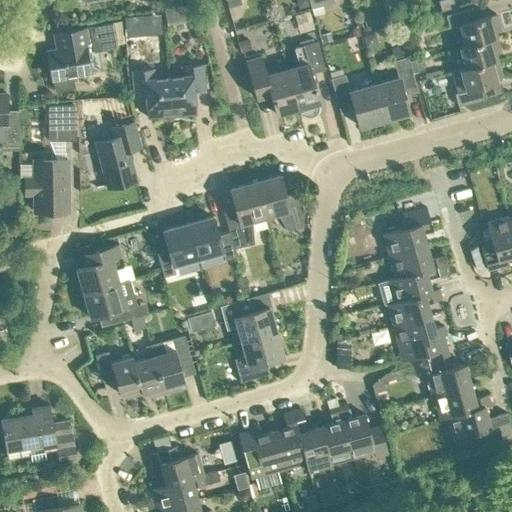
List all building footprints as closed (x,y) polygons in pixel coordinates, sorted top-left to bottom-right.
[(458,24),(464,44),(495,36),(494,31),(499,29),(495,13),(474,19),(471,7),(444,14),(448,26),(458,24)] [(313,29),(308,11),(293,15),(298,33),(313,29)] [(285,26),(282,18),(274,20),(277,29),(285,26)] [(409,22),(402,24),(405,34),(412,32),(409,22)] [(83,51),(115,45),(111,23),(57,33),(59,47),(46,50),(51,79),(53,79),(55,90),(73,86),(71,75),(87,73),(83,51)] [(331,40),(329,32),(320,34),(323,42),(331,40)] [(376,39),(374,33),(362,37),(364,43),(376,39)] [(458,45),(464,66),(464,67),(496,58),(494,53),(500,51),(495,36),(464,44),(458,45)] [(252,49),(249,38),(237,41),(240,52),(252,49)] [(285,68),(296,107),(298,107),(299,111),(302,114),(306,116),(311,116),(314,114),(317,110),(318,106),(317,101),(318,101),(310,72),(324,68),(316,40),(292,46),(297,65),(285,68)] [(275,113),(296,107),(285,68),(265,74),(260,55),(245,60),(255,97),(270,93),(275,113)] [(398,77),(372,84),(382,118),(408,111),(401,87),(414,84),(407,56),(393,60),(398,77)] [(423,68),(420,57),(408,60),(411,71),(423,68)] [(464,67),(464,66),(459,68),(464,90),(454,92),(457,105),(483,97),(480,85),(496,81),(494,75),(500,74),(496,58),(464,67)] [(181,76),(166,77),(169,115),(194,113),(192,89),(204,88),(202,63),(180,65),(181,76)] [(169,115),(166,77),(154,78),(153,67),(131,69),(133,95),(145,94),(147,117),(169,115)] [(341,68),(329,72),(330,77),(343,74),(341,68)] [(382,118),(372,84),(348,90),(344,74),(343,74),(330,77),(338,105),(351,101),(358,125),(382,118)] [(0,92),(0,123),(4,124),(5,141),(18,141),(17,109),(5,110),(5,92),(0,92)] [(47,110),(48,139),(74,138),(74,109),(47,110)] [(127,149),(139,146),(132,121),(111,127),(114,139),(96,144),(107,184),(134,176),(127,149)] [(24,176),(24,194),(34,193),(34,204),(67,204),(66,158),(33,159),(33,176),(24,176)] [(286,198),(279,174),(254,181),(263,215),(275,212),(286,229),(301,225),(302,211),(298,195),(286,198)] [(14,185),(14,179),(0,179),(0,215),(13,216),(14,185)] [(263,215),(254,181),(229,188),(236,212),(224,215),(232,244),(243,241),(244,244),(253,242),(251,219),(263,215)] [(382,233),(388,256),(426,245),(422,232),(432,229),(425,206),(398,213),(402,227),(382,233)] [(212,215),(187,222),(196,257),(221,250),(224,259),(235,255),(228,231),(217,235),(212,215)] [(506,256),(511,254),(511,232),(507,215),(485,221),(490,239),(479,242),(486,269),(498,266),(499,268),(508,266),(506,256)] [(196,257),(187,222),(162,229),(167,249),(156,252),(166,284),(177,281),(172,264),(196,257)] [(76,266),(83,291),(117,282),(113,268),(122,266),(116,244),(82,253),(85,264),(76,266)] [(388,256),(394,276),(394,277),(445,263),(442,253),(429,257),(426,245),(388,256)] [(430,290),(427,278),(448,272),(445,263),(394,277),(394,276),(387,278),(387,279),(377,282),(383,304),(386,303),(385,302),(393,300),(393,301),(430,290)] [(136,303),(130,279),(118,283),(117,282),(83,291),(90,317),(109,311),(112,322),(136,316),(133,304),(136,303)] [(386,303),(392,326),(429,315),(426,302),(440,298),(437,288),(430,290),(393,301),(393,300),(385,302),(386,303)] [(236,326),(240,340),(275,331),(268,305),(251,310),(247,297),(219,305),(225,329),(236,326)] [(348,313),(339,305),(338,316),(348,313)] [(188,313),(191,326),(214,321),(211,308),(188,313)] [(130,317),(133,329),(145,326),(141,314),(130,317)] [(429,315),(392,326),(401,359),(446,346),(442,335),(445,334),(442,324),(433,327),(429,315)] [(275,331),(240,340),(244,355),(233,358),(239,380),(268,372),(265,360),(282,355),(275,331)] [(150,343),(149,344),(163,392),(185,385),(182,375),(194,372),(183,334),(150,343)] [(142,358),(133,360),(132,360),(141,392),(146,391),(148,396),(163,392),(149,344),(144,345),(142,358)] [(132,360),(133,360),(131,355),(110,361),(107,350),(94,354),(102,380),(114,377),(118,393),(124,391),(125,396),(141,392),(132,360)] [(428,378),(432,395),(470,384),(463,362),(451,366),(448,354),(417,363),(422,380),(428,378)] [(398,368),(390,370),(393,380),(401,377),(398,368)] [(438,418),(446,416),(483,405),(489,403),(486,394),(473,397),(470,384),(432,395),(438,418)] [(44,458),(43,451),(55,448),(58,460),(75,457),(69,419),(52,422),(48,403),(30,407),(31,413),(0,418),(0,423),(5,449),(28,445),(31,461),(44,458)] [(346,403),(337,406),(351,457),(373,450),(374,456),(387,452),(379,425),(368,429),(363,412),(350,416),(346,403)] [(483,405),(446,416),(452,437),(497,425),(502,440),(511,436),(511,433),(506,412),(487,417),(483,405)] [(332,421),(318,425),(329,463),(351,457),(337,406),(328,408),(332,421)] [(390,417),(388,407),(380,409),(382,419),(390,417)] [(301,408),(292,410),(305,461),(307,469),(329,463),(318,425),(306,428),(301,408)] [(286,426),(272,430),(283,468),(305,461),(292,410),(282,413),(286,426)] [(283,468),(272,430),(260,433),(258,423),(248,426),(249,429),(237,432),(245,459),(246,459),(251,477),(283,468)] [(167,435),(152,439),(155,450),(170,446),(167,435)] [(161,472),(164,483),(165,484),(202,474),(202,473),(196,451),(179,456),(175,445),(170,446),(155,450),(148,452),(152,464),(149,464),(152,474),(161,472)] [(153,487),(159,509),(196,499),(193,486),(219,479),(216,469),(202,473),(202,474),(165,484),(164,483),(153,487)] [(355,492),(351,481),(340,485),(343,496),(355,492)] [(247,499),(249,493),(244,488),(238,490),(236,496),(241,500),(247,499)] [(314,493),(305,496),(308,507),(317,505),(314,493)] [(42,508),(43,511),(79,511),(77,501),(58,505),(56,494),(31,498),(34,510),(42,508)] [(196,499),(159,509),(159,511),(210,511),(210,509),(200,511),(196,499)]
